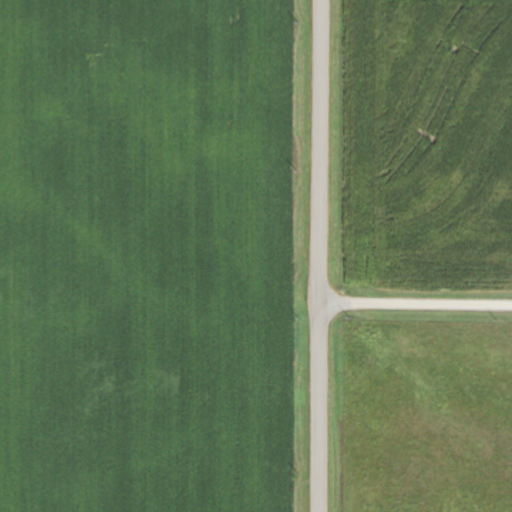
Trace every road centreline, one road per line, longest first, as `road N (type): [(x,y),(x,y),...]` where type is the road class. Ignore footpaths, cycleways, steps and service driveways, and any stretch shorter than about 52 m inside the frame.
road 1 (residential): [(314,511),(313,0)]
road 2 (residential): [(511,305),(316,301)]
